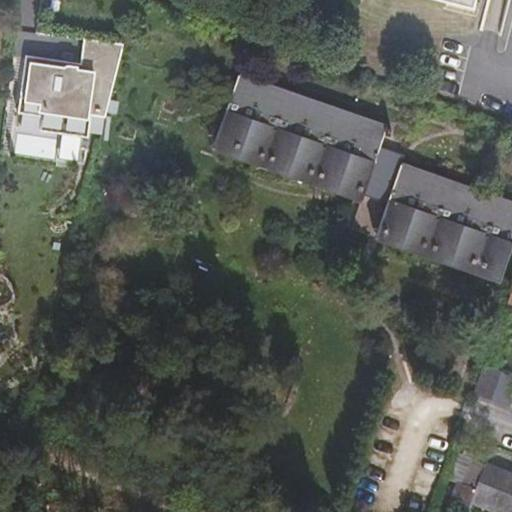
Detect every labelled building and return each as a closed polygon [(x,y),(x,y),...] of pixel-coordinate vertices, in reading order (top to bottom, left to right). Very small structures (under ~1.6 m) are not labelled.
[(107,118),(126,45),(91,40),(87,69),(26,60),(18,109),(47,113),(45,126),(90,132),(92,116),(107,118)] [(391,129),(243,77),(219,149),(365,201),(368,199),(371,193),(392,201),(384,223),(385,227),(507,269),(510,260),(511,255),(511,202),(382,156),(391,129)] [(511,373),(503,370),(493,366),(483,396),(511,406),(511,373)] [(462,456),(452,485),(456,487),(467,458),(462,456)] [(511,511),(511,474),(467,458),(456,487),(460,489),(454,504),(470,510),(473,502),(500,511),(511,511)]
